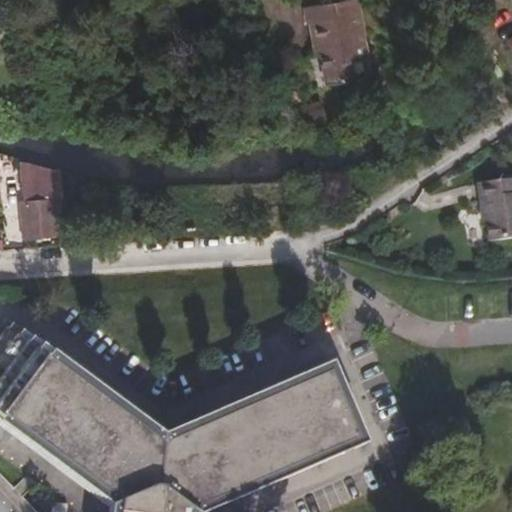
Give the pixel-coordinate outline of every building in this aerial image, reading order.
[(354,0),(301,10),(304,28),(307,28),(313,58),(316,57),(322,88),(363,81),(361,64),(366,63),(354,0)] [(504,8),(498,0),(480,0),(492,16),(504,8)] [(58,198),(57,182),(55,179),(17,166),(20,201),(58,198)] [(498,248),(511,245),(511,187),(485,191),(490,229),(496,229),(498,248)] [(24,238),(62,234),(58,198),(20,201),(24,238)] [(214,227),(213,204),(192,206),(194,228),(214,227)] [(412,266),(421,255),(402,238),(394,250),(412,266)] [(194,511),(357,444),(322,362),(155,431),(0,322),(0,432),(101,504),(99,511),(194,511)]
